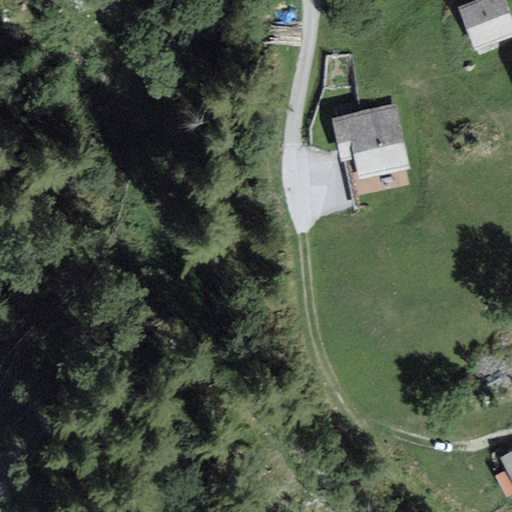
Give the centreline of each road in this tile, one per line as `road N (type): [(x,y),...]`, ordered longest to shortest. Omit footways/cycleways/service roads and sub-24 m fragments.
road 1 (track): [(301,227),(315,328),(331,376),(352,413),(453,511)]
road 2 (residential): [(308,0),(309,76),(284,159),(301,227)]
